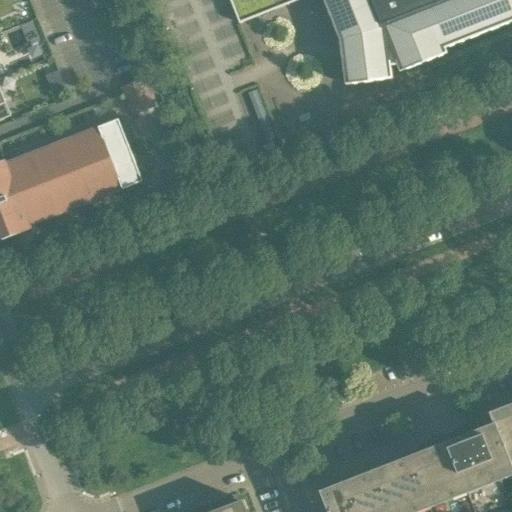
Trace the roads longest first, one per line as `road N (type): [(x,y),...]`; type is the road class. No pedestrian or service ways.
road 1 (residential): [(23,395),(511,201)]
road 2 (residential): [(104,511),(511,356)]
road 3 (residential): [(69,511),(23,395)]
